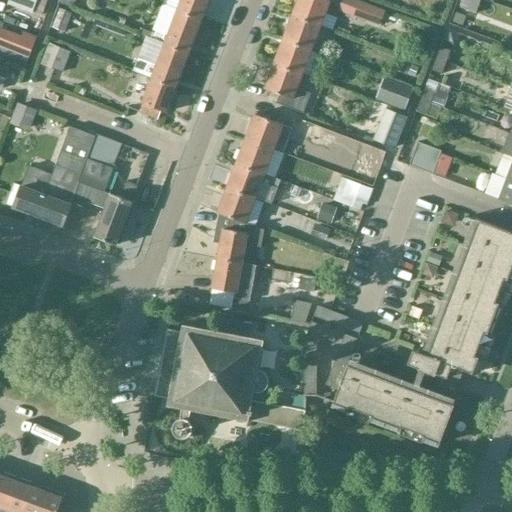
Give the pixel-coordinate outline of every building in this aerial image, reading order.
[(8,0),(7,4),(31,14),(36,0),(8,0)] [(201,19),(207,0),(180,0),(177,10),(201,19)] [(296,0),(291,15),(319,26),(328,1),(325,0),(296,0)] [(341,0),(337,12),(363,22),(364,20),(366,21),(370,10),(368,10),(370,5),(355,0),(341,0)] [(475,14),(480,0),(462,0),(460,8),(475,14)] [(188,53),(201,19),(177,10),(164,44),(188,53)] [(54,15),(49,33),(58,35),(63,17),(54,15)] [(310,50),(319,26),(291,15),(282,40),(310,50)] [(23,37),(3,31),(3,30),(0,28),(0,46),(18,53),(23,37)] [(300,74),(310,50),(282,40),(272,64),(300,74)] [(452,53),(472,57),(475,46),(455,41),(452,53)] [(40,64),(53,69),(62,73),(70,52),(47,44),(40,64)] [(175,87),(188,53),(164,44),(156,66),(137,58),(133,71),(151,78),(175,87)] [(436,59),(446,63),(451,51),(441,47),(436,59)] [(442,74),(446,63),(436,59),(432,70),(442,74)] [(295,88),(300,74),(272,64),(263,88),(287,98),(284,107),(302,114),(309,94),(295,88)] [(0,89),(1,90),(9,69),(0,66),(0,89)] [(166,113),(175,87),(151,78),(142,104),(139,113),(158,120),(161,111),(166,113)] [(421,99),(431,103),(430,105),(440,108),(449,86),(429,78),(421,99)] [(378,97),(375,108),(405,115),(407,104),(378,97)] [(430,105),(431,103),(421,99),(416,111),(436,118),(440,108),(430,105)] [(17,104),(9,124),(28,131),(36,111),(17,104)] [(253,115),(244,140),(272,150),(282,154),(291,129),(253,115)] [(51,175),(37,215),(62,224),(72,197),(86,160),(94,136),(69,127),(51,175)] [(345,162),(351,146),(331,139),(325,156),(345,162)] [(272,150),(244,140),(235,164),(263,174),(272,150)] [(451,158),(440,154),(441,151),(418,142),(409,166),(432,175),(433,173),(444,178),(451,158)] [(85,202),(104,209),(110,195),(103,192),(111,169),(86,160),(78,183),(72,197),(77,199),(77,204),(82,206),(85,202)] [(280,180),(263,174),(235,164),(226,188),(254,198),(258,187),(264,189),(272,187),(277,189),(280,180)] [(30,212),(37,215),(51,175),(29,167),(24,178),(21,187),(14,184),(6,205),(29,214),(30,212)] [(511,181),(507,179),(499,200),(511,205),(511,181)] [(104,209),(94,238),(115,246),(131,203),(136,186),(125,182),(120,199),(110,195),(104,209)] [(245,223),(254,198),(226,188),(216,213),(218,214),(228,217),(242,222),(245,223)] [(242,222),(228,217),(218,214),(213,242),(220,244),(217,259),(240,263),(244,244),(260,247),(263,230),(245,223),(242,222)] [(511,232),(478,220),(426,355),(411,349),(406,363),(417,367),(428,371),(425,379),(450,388),(457,368),(472,374),(478,359),(484,361),(494,336),(488,333),(499,305),(505,308),(511,289),(511,280),(508,279),(511,269),(511,232)] [(240,263),(217,259),(211,288),(233,293),(230,309),(252,313),(254,302),(248,301),(255,266),(240,263)] [(316,305),(312,315),(358,333),(362,323),(316,305)] [(301,395),(314,394),(316,344),(318,336),(332,342),(336,331),(310,321),(303,339),(301,395)] [(257,369),(263,340),(181,325),(179,332),(166,329),(154,396),(167,399),(166,406),(181,409),(179,420),(178,420),(177,421),(175,422),(174,423),(173,424),(173,426),(172,428),(172,429),(172,431),(172,432),(173,434),(174,435),(175,437),(177,438),(178,439),(179,439),(182,440),(183,440),(185,439),(187,439),(188,438),(190,437),(191,435),(192,433),(192,432),(192,430),(192,428),(192,426),(191,425),(190,423),(189,422),(187,421),(190,411),(248,422),(248,420),(301,430),(302,430),(303,410),(262,402),(264,392),(263,391),(267,385),(267,378),(267,377),(266,375),(265,373),(264,373),(263,371),(261,370),(259,369),(257,369)] [(346,364),(356,339),(343,334),(324,384),(336,389),(331,403),(345,409),(343,413),(368,423),(370,418),(397,429),(396,434),(420,443),(422,438),(437,444),(452,405),(346,364)] [(30,484),(4,474),(3,477),(0,475),(0,511),(21,511),(31,487),(29,487),(30,484)] [(64,496),(47,489),(45,493),(31,487),(21,511),(55,511),(57,508),(61,499),(63,500),(64,496)]
